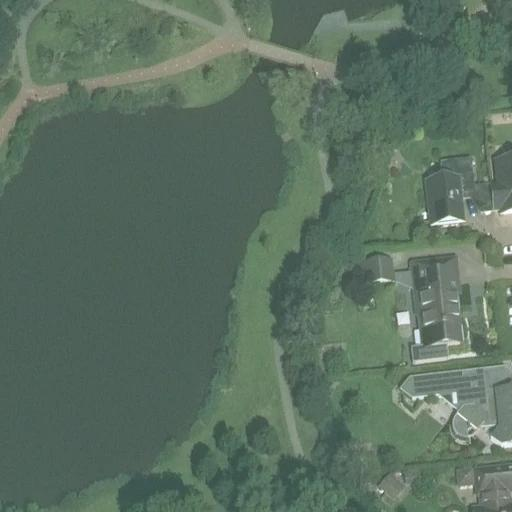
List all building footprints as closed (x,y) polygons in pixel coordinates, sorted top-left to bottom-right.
[(430,227),(461,223),(458,195),(474,194),(470,161),(439,165),(441,186),(426,188),(430,227)] [(511,161),(496,163),(499,188),(490,189),(493,213),(502,212),(502,219),(511,218),(511,161)] [(361,288),(394,285),(392,262),(358,265),(361,288)] [(460,347),(454,298),(457,297),(453,264),(411,268),(415,302),(418,302),(423,350),(411,351),(412,367),(448,363),(447,349),(460,347)] [(457,410),(460,412),(454,420),(452,423),(451,426),(451,429),(452,433),(454,436),(456,438),(459,440),(462,441),(466,441),(469,441),(472,439),(475,437),(481,429),(483,431),(498,429),(498,431),(490,441),(500,450),(511,448),(511,403),(511,393),(485,396),(483,378),(462,380),(461,375),(409,381),(411,402),(456,397),(457,410)] [(475,511),(511,511),(511,507),(507,509),(506,495),(511,493),(511,469),(474,474),(476,498),(480,498),(481,511),(475,511)]
